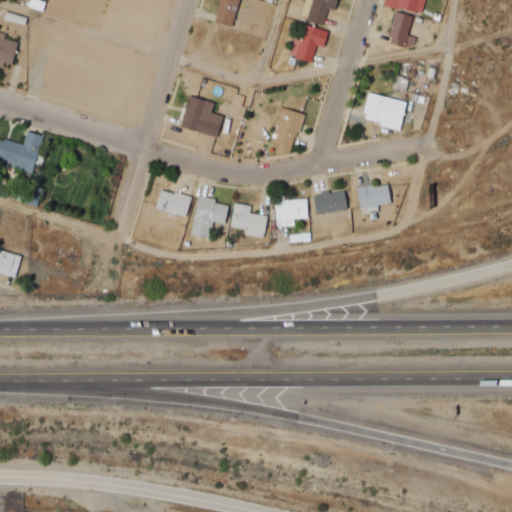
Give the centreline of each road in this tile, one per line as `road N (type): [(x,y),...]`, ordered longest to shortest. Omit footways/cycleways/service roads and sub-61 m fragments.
road 1 (motorway): [(0,385),(137,391),(261,410),(511,465)]
road 2 (motorway): [(0,380),(511,372)]
road 3 (motorway): [(511,322),(0,324)]
road 4 (motorway): [(511,262),(373,297),(156,324)]
road 5 (tertiary): [(0,475),(100,478),(283,511)]
road 6 (residential): [(140,148),(247,172),(421,145)]
road 7 (residential): [(112,238),(186,0)]
road 8 (residential): [(369,0),(316,162)]
road 9 (residential): [(140,148),(0,104)]
